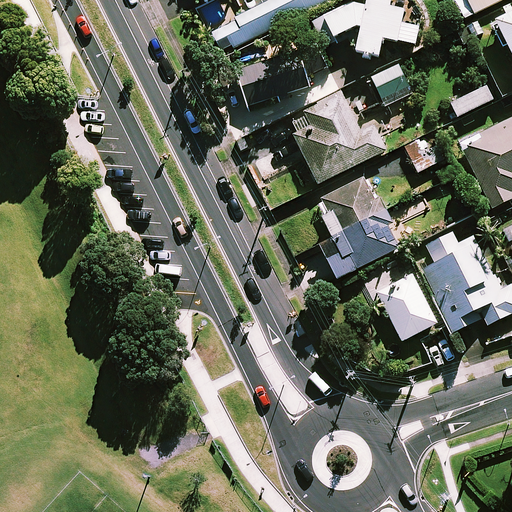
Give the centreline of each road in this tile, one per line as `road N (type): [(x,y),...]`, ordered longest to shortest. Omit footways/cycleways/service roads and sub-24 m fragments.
road 1 (secondary): [(293,454),(66,0)]
road 2 (secondary): [(106,0),(282,352),(342,410)]
